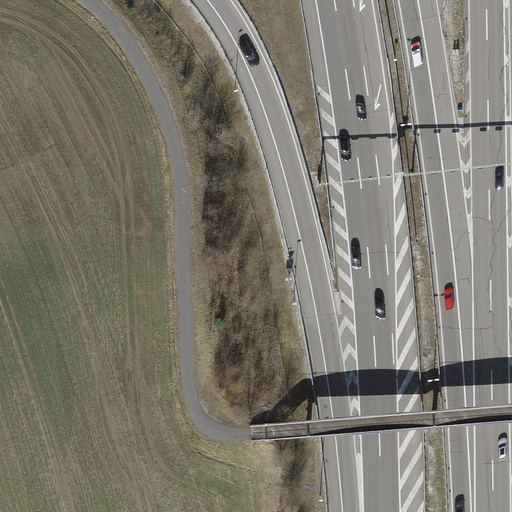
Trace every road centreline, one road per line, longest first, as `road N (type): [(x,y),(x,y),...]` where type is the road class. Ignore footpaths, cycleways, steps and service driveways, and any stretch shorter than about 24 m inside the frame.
road 1 (motorway): [(217,0),(261,78),(307,228),(353,511)]
road 2 (motorway): [(462,511),(445,256),(409,0)]
road 3 (motorway): [(341,0),(365,211),(382,511)]
road 4 (motorway): [(494,511),(487,0)]
road 5 (track): [(207,428),(194,400),(178,154),(145,56),(93,0)]
